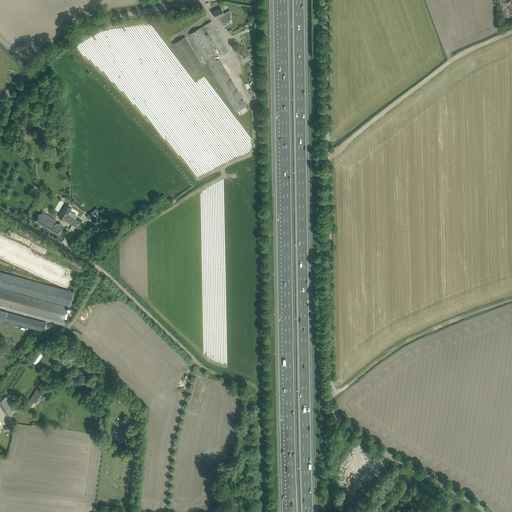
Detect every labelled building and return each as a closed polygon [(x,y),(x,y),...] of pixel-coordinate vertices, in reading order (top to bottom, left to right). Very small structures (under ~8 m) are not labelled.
[(224,14),(223,13),(221,8),(213,12),(216,18),(220,16),(220,18),(223,26),(226,24),(226,23),(230,21),(229,20),(232,19),(230,15),(232,15),(230,10),(226,12),(226,13),(224,14)] [(222,55),(229,51),(211,21),(204,25),(222,55)] [(236,112),(247,105),(200,27),(189,34),(236,112)] [(185,36),(173,44),(191,74),(203,66),(185,36)] [(242,47),(235,51),(243,64),(250,60),(242,47)] [(72,224),(76,219),(68,214),(72,208),(66,204),(59,217),(64,220),(65,220),(72,224)] [(90,220),(100,212),(96,208),(87,217),(90,220)] [(36,221),(43,226),(59,235),(63,227),(40,214),(36,221)] [(0,272),(0,286),(70,306),(74,292),(0,272)] [(0,304),(48,318),(63,322),(67,307),(70,307),(70,306),(0,286),(0,304)] [(0,319),(4,321),(12,323),(36,329),(44,332),(46,323),(0,310),(0,319)] [(39,350),(31,362),(36,365),(45,353),(40,350),(39,349),(39,350)] [(57,379),(64,370),(60,366),(53,376),(57,379)] [(42,390),(47,384),(43,380),(38,387),(42,390)] [(44,393),(37,388),(30,398),(29,401),(35,405),(36,402),(38,403),(44,393)] [(0,400),(0,403),(6,415),(13,411),(10,407),(13,404),(8,395),(0,400)] [(28,401),(25,407),(31,410),(32,411),(35,405),(29,401),(28,401)]
